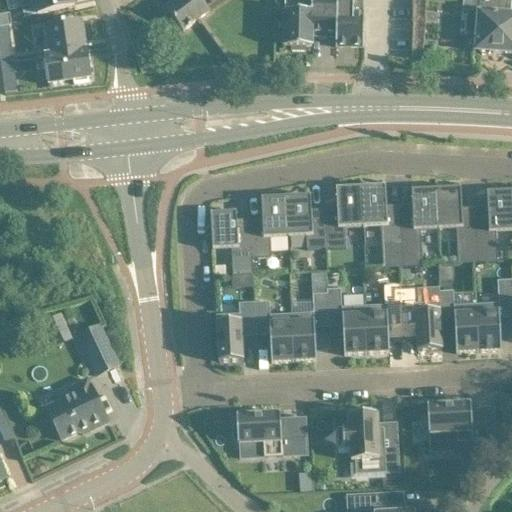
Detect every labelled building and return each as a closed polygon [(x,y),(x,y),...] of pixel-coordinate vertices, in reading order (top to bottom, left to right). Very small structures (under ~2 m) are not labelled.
[(72,0),(20,0),(21,6),(25,18),(37,15),(37,16),(74,7),(72,0)] [(173,0),(175,2),(166,9),(183,32),(210,13),(200,0),(173,0)] [(324,22),(324,0),(284,0),(284,47),(292,48),(292,52),(306,53),(306,48),(312,48),(312,35),(324,35),(324,22)] [(324,0),(324,22),(324,35),(336,36),(336,48),(364,49),(364,0),(324,0)] [(476,52),(511,54),(511,16),(511,9),(511,1),(503,1),(502,0),(479,0),(479,2),(464,0),(463,16),(467,16),(466,33),(477,34),(476,52)] [(10,15),(0,16),(0,28),(8,27),(12,27),(10,15)] [(49,56),(44,57),(44,58),(88,52),(88,51),(86,51),(82,22),(45,27),(49,56)] [(8,27),(0,28),(0,42),(10,41),(8,27)] [(10,41),(0,42),(0,61),(0,65),(13,63),(10,41)] [(88,52),(44,58),(48,85),(73,82),(74,86),(89,84),(89,80),(92,80),(88,52)] [(13,63),(0,65),(2,73),(2,75),(15,73),(16,73),(15,63),(13,63)] [(15,73),(2,75),(4,91),(17,89),(15,73)] [(386,187),(361,189),(363,229),(381,228),(383,269),(403,268),(402,246),(400,207),(387,208),(386,187)] [(363,229),(361,189),(336,190),(337,210),(325,211),(327,250),(346,249),(345,230),(363,229)] [(458,265),(478,264),(475,209),(462,210),(461,189),(436,191),(438,230),(456,229),(458,265)] [(403,268),(422,267),(421,231),(438,230),(436,191),(412,192),(412,206),(400,207),(402,246),(403,268)] [(478,264),(497,263),(496,234),(511,232),(511,196),(511,193),(487,194),(488,209),(475,209),(478,264)] [(307,251),(327,250),(325,211),(312,212),(311,197),(286,199),(288,239),(306,238),(307,251)] [(263,220),(250,221),(252,260),(253,260),(272,259),(270,240),(288,239),(286,199),(261,200),(263,220)] [(233,278),(254,276),(253,260),(252,260),(250,221),(237,222),(237,214),(211,215),(213,251),(232,250),(233,278)] [(511,281),(498,282),(498,296),(511,295),(511,281)] [(386,288),(387,302),(401,301),(400,291),(401,291),(400,287),(386,288)] [(328,305),(342,304),(342,291),(327,291),(327,295),(328,305)] [(400,291),(401,301),(415,301),(415,291),(401,291),(400,291)] [(454,302),(454,292),(439,293),(440,303),(454,302)] [(327,295),(313,296),(314,306),(328,305),(327,295)] [(256,331),(255,304),(239,305),(240,316),(217,317),(219,364),(244,363),(242,339),(257,338),(257,331),(256,331)] [(256,331),(257,331),(270,331),(270,337),(272,365),(294,364),(292,316),(271,317),(270,304),(255,304),(256,331)] [(442,352),(440,304),(415,305),(418,353),(442,352)] [(477,306),(479,354),(502,353),(500,320),(499,305),(477,306)] [(477,306),(454,307),(456,355),(479,354),(477,306)] [(387,307),(365,308),(367,356),(390,355),(388,326),(387,307)] [(367,356),(365,308),(343,309),(342,309),(343,328),(345,357),(367,356)] [(63,315),(44,324),(51,338),(70,329),(63,315)] [(315,315),(314,315),(292,316),(294,364),(317,363),(315,330),(315,315)] [(100,328),(79,338),(98,378),(119,367),(100,328)] [(109,424),(88,381),(73,389),(76,395),(46,409),(62,442),(88,430),(90,433),(109,424)] [(495,443),(494,429),(473,430),(471,405),(427,408),(430,455),(458,453),(457,445),(495,443)] [(399,474),(398,449),(385,450),(384,430),(378,430),(377,415),(372,415),(372,411),(353,412),(354,416),(349,416),(350,429),(337,430),(338,451),(351,450),(351,463),(355,462),(356,476),(399,474)] [(264,444),(264,459),(308,457),(307,439),(282,440),(281,415),(237,418),(237,422),(232,423),(233,442),(238,441),(238,446),(264,444)] [(482,449),(473,460),(482,467),(487,463),(494,454),(489,449),(482,449)] [(310,474),(299,475),(300,493),(312,492),(310,474)] [(348,498),(348,511),(400,511),(400,508),(380,509),(379,496),(348,498)]
